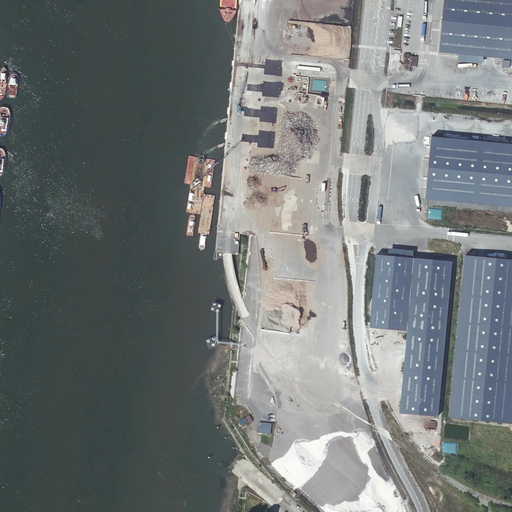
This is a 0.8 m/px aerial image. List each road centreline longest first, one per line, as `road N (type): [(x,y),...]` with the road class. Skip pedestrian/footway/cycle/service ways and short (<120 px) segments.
road 1 (unclassified): [(393,0),(378,178)]
road 2 (unclassified): [(511,241),(401,219),(381,199),(378,178)]
